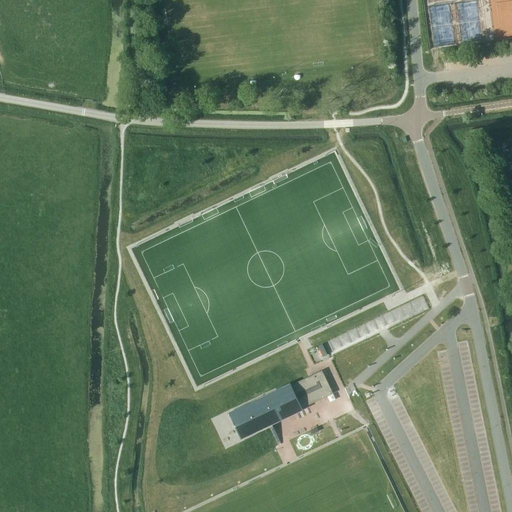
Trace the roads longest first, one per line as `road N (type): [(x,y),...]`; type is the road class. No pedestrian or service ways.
road 1 (unclassified): [(0,98),(149,121),(416,118)]
road 2 (unclassified): [(416,118),(471,306),(511,499)]
